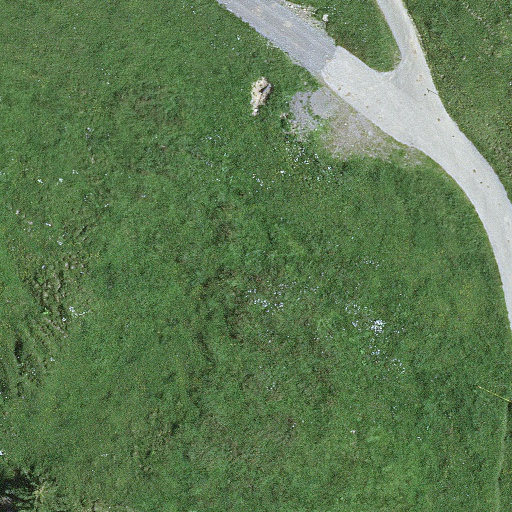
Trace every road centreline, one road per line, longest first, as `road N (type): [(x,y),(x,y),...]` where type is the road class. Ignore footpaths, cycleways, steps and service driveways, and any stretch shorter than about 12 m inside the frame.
road 1 (track): [(511,252),(484,186),(430,132),(406,42),(385,0)]
road 2 (track): [(430,132),(238,0)]
